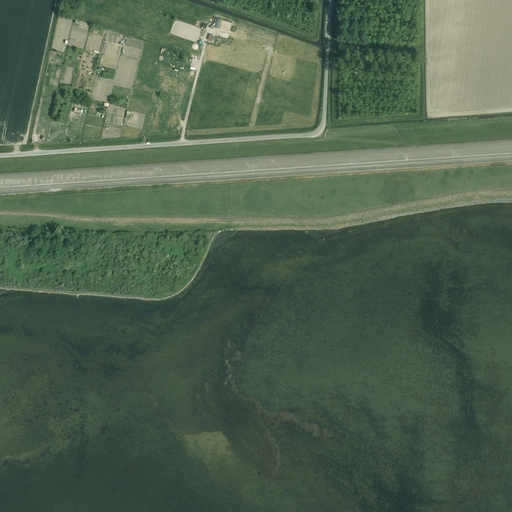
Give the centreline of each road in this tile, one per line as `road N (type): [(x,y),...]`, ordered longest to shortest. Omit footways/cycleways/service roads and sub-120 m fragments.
road 1 (unclassified): [(0,155),(309,135)]
road 2 (unclassified): [(331,0),(324,111),(321,128),(309,135)]
